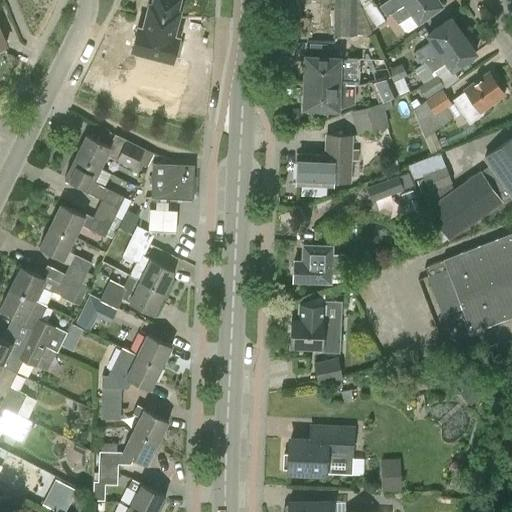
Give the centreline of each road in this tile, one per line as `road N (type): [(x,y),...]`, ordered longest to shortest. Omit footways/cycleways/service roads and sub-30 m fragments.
road 1 (tertiary): [(222,511),(222,393),(250,0)]
road 2 (residential): [(0,191),(88,17),(89,0)]
